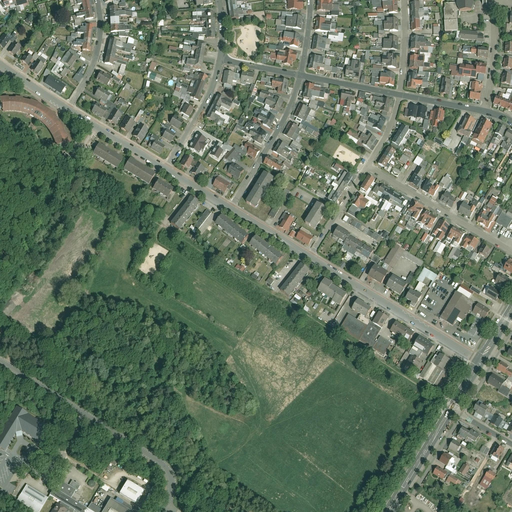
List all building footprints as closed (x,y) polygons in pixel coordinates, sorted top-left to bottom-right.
[(2,0),(4,9),(15,6),(15,8),(26,6),(24,0),(2,0)] [(93,19),(89,0),(76,0),(78,6),(82,5),(84,11),(75,13),(77,19),(85,18),(85,21),(93,19)] [(178,11),(178,7),(176,7),(175,0),(169,0),(170,7),(170,11),(178,11)] [(212,5),(210,0),(194,0),(196,8),(212,5)] [(227,0),(231,23),(240,21),(237,3),(246,1),(245,0),(227,0)] [(288,0),(288,11),(301,11),(301,9),(303,9),(303,0),(288,0)] [(332,0),(317,0),(317,11),(333,11),(332,0)] [(456,12),(458,12),(471,12),(473,4),(472,0),(458,0),(457,6),(454,6),(454,4),(445,4),(445,10),(444,10),(445,22),(443,22),(444,32),(457,31),(456,12)] [(389,14),(398,14),(397,1),(388,2),(388,3),(383,4),(383,12),(389,11),(389,14)] [(410,4),(411,31),(420,31),(420,19),(424,19),(424,10),(420,10),(419,3),(410,4)] [(109,8),(109,33),(125,33),(125,27),(118,27),(118,18),(124,18),(124,14),(118,14),(118,8),(109,8)] [(215,39),(215,14),(204,14),(205,39),(215,39)] [(286,28),(301,30),(303,17),(294,16),(294,20),(287,19),(286,28)] [(325,20),(316,19),(314,32),(330,33),(331,24),(325,23),(325,20)] [(398,31),(398,20),(389,20),(389,23),(384,23),(385,31),(398,31)] [(90,52),(93,27),(85,26),(85,30),(80,29),(80,32),(78,32),(77,35),(84,36),(84,43),(76,42),(76,44),(73,44),(73,47),(83,48),(83,51),(90,52)] [(479,33),(460,31),(459,40),(484,43),(485,38),(478,37),(479,33)] [(289,47),(299,48),(300,36),(285,33),(284,43),(290,43),(289,47)] [(0,47),(3,49),(9,39),(3,35),(0,39),(0,47)] [(411,37),(410,50),(420,51),(420,48),(425,48),(426,38),(411,37)] [(325,39),(314,38),(312,51),(328,53),(329,47),(324,46),(325,39)] [(397,51),(398,38),(389,38),(389,41),(383,40),(383,51),(397,51)] [(109,40),(104,64),(112,66),(118,42),(109,40)] [(192,67),(201,69),(206,45),(198,43),(197,47),(193,46),(192,51),(195,52),(192,67)] [(14,57),(20,47),(14,44),(8,53),(14,57)] [(488,58),(488,50),(478,49),(472,48),(472,47),(464,47),(463,53),(471,53),(471,55),(477,55),(477,57),(488,58)] [(70,56),(76,59),(78,60),(80,57),(69,50),(67,54),(70,56)] [(296,62),(297,53),(285,51),(285,56),(278,54),(277,60),(285,62),(284,65),(292,67),(293,61),(296,62)] [(26,65),(31,58),(26,54),(21,61),(26,65)] [(387,68),(396,69),(397,56),(388,55),(388,59),(382,59),(382,65),(388,65),(387,68)] [(71,68),(76,59),(70,56),(65,64),(71,68)] [(311,56),(308,70),(323,73),(324,67),(323,67),(324,59),(311,56)] [(424,57),(410,56),(409,69),(418,69),(418,68),(423,69),(424,57)] [(511,60),(504,60),(503,69),(511,69),(511,60)] [(37,74),(42,65),(36,61),(31,71),(37,74)] [(150,62),(147,70),(153,72),(156,64),(150,62)] [(347,68),(345,77),(358,79),(360,71),(359,70),(360,64),(352,62),(351,69),(347,68)] [(485,76),(487,67),(475,65),(475,67),(473,67),(473,68),(465,67),(466,66),(460,65),(460,67),(450,65),(449,71),(452,71),(451,76),(464,78),(464,77),(476,79),(476,74),(485,76)] [(63,79),(68,72),(62,69),(58,75),(63,79)] [(106,86),(111,78),(101,72),(96,81),(106,86)] [(146,79),(159,83),(161,76),(148,72),(146,79)] [(239,75),(224,72),(222,84),(232,86),(233,80),(238,81),(239,75)] [(252,85),(254,74),(242,72),(240,82),(252,85)] [(190,98),(198,101),(208,78),(200,74),(190,98)] [(393,87),(395,74),(386,74),(386,75),(381,75),(380,85),(393,87)] [(408,74),(407,89),(416,90),(416,85),(422,86),(422,80),(417,79),(417,75),(408,74)] [(60,93),(65,85),(49,75),(44,83),(60,93)] [(80,77),(77,75),(73,80),(79,84),(82,79),(80,77)] [(510,85),(511,76),(503,75),(502,84),(510,85)] [(286,95),(289,81),(273,78),(271,87),(278,89),(277,94),(286,95)] [(449,96),(451,80),(443,79),(440,95),(449,96)] [(314,85),(306,84),(303,99),(310,100),(311,97),(324,100),(325,91),(320,90),(313,89),(314,85)] [(479,101),(482,86),(472,84),(470,99),(472,100),(479,101)] [(110,94),(99,88),(94,96),(105,102),(110,94)] [(356,93),(340,90),(338,100),(344,101),(343,108),(349,109),(350,104),(353,105),(356,93)] [(137,94),(135,98),(141,102),(144,97),(137,94)] [(6,96),(0,96),(0,111),(7,111),(18,112),(26,114),(34,118),(41,123),(48,129),(52,134),(55,140),(57,146),(71,143),(69,136),(65,126),(59,119),(50,111),(40,105),(31,101),(22,98),(14,97),(6,96)] [(229,111),(233,104),(217,96),(206,119),(217,124),(224,109),(229,111)] [(381,112),(389,114),(391,100),(371,97),(370,103),(376,104),(376,106),(382,107),(381,112)] [(511,103),(497,97),(494,105),(511,111),(511,103)] [(270,110),(279,113),(283,102),(275,99),(274,101),(268,98),(265,106),(271,108),(270,110)] [(354,113),(361,115),(358,125),(356,131),(363,133),(365,125),(362,124),(366,113),(368,113),(370,107),(361,104),(362,100),(357,99),(355,105),(361,107),(360,112),(355,110),(354,113)] [(106,109),(97,103),(91,112),(101,118),(106,109)] [(307,107),(301,105),(295,119),(301,121),(307,107)] [(188,118),(193,110),(185,106),(181,114),(188,118)] [(410,106),(407,118),(425,121),(427,109),(410,106)] [(115,126),(121,115),(113,110),(107,121),(115,126)] [(445,113),(434,111),(432,127),(438,128),(438,124),(443,124),(445,113)] [(263,126),(270,129),(275,118),(268,115),(267,117),(261,115),(258,120),(264,123),(263,126)] [(168,125),(178,130),(183,121),(174,116),(168,125)] [(381,131),(386,120),(377,117),(376,119),(371,117),(369,123),(374,125),(373,128),(381,131)] [(475,121),(466,117),(463,123),(462,123),(457,134),(470,139),(472,133),(470,132),(475,121)] [(134,122),(126,118),(120,128),(128,133),(134,122)] [(492,125),(482,120),(480,123),(473,140),(484,144),(492,125)] [(298,127),(290,123),(283,136),(290,140),(298,127)] [(141,141),(147,130),(139,125),(133,136),(141,141)] [(399,148),(410,131),(403,126),(392,143),(399,148)] [(506,129),(499,126),(494,138),(500,141),(506,129)] [(171,142),(175,134),(167,130),(162,137),(171,142)] [(254,141),(261,145),(267,134),(259,131),(258,133),(252,130),(249,136),(255,139),(254,141)] [(511,144),(511,133),(508,132),(505,139),(507,141),(503,150),(508,153),(511,144)] [(370,149),(376,139),(367,134),(365,138),(359,134),(355,140),(370,149)] [(198,136),(189,150),(199,156),(207,141),(198,136)] [(447,147),(451,140),(446,138),(442,145),(447,147)] [(415,145),(421,149),(425,143),(419,139),(415,145)] [(160,154),(164,146),(156,142),(152,149),(160,154)] [(287,146),(280,142),(273,155),(290,165),(296,155),(285,148),(287,146)] [(247,154),(255,159),(260,151),(247,143),(244,148),(249,151),(247,154)] [(92,155),(115,168),(120,159),(97,145),(92,155)] [(216,148),(211,157),(218,161),(224,153),(216,148)] [(378,164),(384,169),(396,153),(389,148),(378,164)] [(412,163),(418,167),(424,157),(418,154),(412,163)] [(402,155),(398,161),(405,165),(408,159),(402,155)] [(192,161),(184,156),(179,166),(187,170),(192,161)] [(285,166),(270,157),(266,164),(281,173),(285,166)] [(122,171),(146,185),(152,175),(128,161),(122,171)] [(204,168),(197,164),(191,174),(199,178),(204,168)] [(238,180),(243,170),(232,164),(227,174),(238,180)] [(485,169),(488,172),(493,166),(489,164),(485,169)] [(396,178),(400,172),(394,168),(390,174),(396,178)] [(426,173),(417,168),(409,183),(418,188),(426,173)] [(335,204),(352,177),(343,172),(326,198),(335,204)] [(246,203),(254,208),(274,179),(265,174),(246,203)] [(446,174),(438,185),(447,191),(451,185),(449,183),(451,180),(448,178),(450,176),(446,174)] [(218,177),(212,186),(224,193),(230,184),(218,177)] [(367,194),(375,181),(368,177),(360,190),(367,194)] [(151,189),(168,200),(174,191),(157,180),(151,189)] [(422,191),(434,197),(439,188),(428,181),(422,191)] [(400,209),(405,201),(401,199),(402,198),(384,187),(379,196),(400,209)] [(269,217),(274,220),(290,192),(286,189),(269,217)] [(461,192),(458,199),(462,202),(466,194),(461,192)] [(359,194),(352,205),(358,209),(360,206),(365,209),(369,200),(359,194)] [(444,195),(440,202),(452,209),(456,202),(444,195)] [(198,205),(189,198),(172,222),(181,228),(198,205)] [(459,211),(470,218),(475,209),(463,203),(459,211)] [(328,210),(318,204),(306,225),(316,231),(328,210)] [(415,223),(422,210),(412,204),(408,212),(413,214),(410,220),(415,223)] [(211,213),(207,209),(194,226),(198,230),(211,213)] [(486,211),(478,222),(491,230),(498,219),(486,211)] [(430,231),(437,219),(424,212),(417,223),(430,231)] [(506,230),(511,221),(502,215),(496,224),(506,230)] [(246,236),(220,216),(215,224),(240,243),(246,236)] [(295,219),(289,216),(282,227),(289,231),(295,219)] [(342,221),(358,230),(360,226),(344,216),(342,221)] [(444,236),(450,226),(441,221),(435,231),(444,236)] [(399,235),(402,230),(397,227),(394,232),(399,235)] [(364,228),(361,233),(375,241),(378,236),(364,228)] [(310,247),(314,239),(308,235),(310,233),(303,229),(297,240),(310,247)] [(341,246),(368,262),(374,252),(349,238),(350,236),(337,229),(332,238),(343,244),(341,246)] [(456,247),(464,235),(454,229),(447,241),(456,247)] [(420,241),(426,244),(428,241),(431,242),(433,238),(424,234),(420,241)] [(247,244),(274,266),(281,257),(254,236),(247,244)] [(472,251),(478,242),(470,237),(468,240),(464,238),(461,244),(465,246),(472,251)] [(436,253),(435,255),(440,257),(445,246),(437,242),(433,252),(436,253)] [(380,270),(388,275),(389,275),(404,251),(395,246),(380,270)] [(486,259),(491,250),(483,246),(478,254),(486,259)] [(373,255),(370,261),(375,264),(379,259),(373,255)] [(240,267),(237,264),(234,268),(241,273),(246,266),(243,263),(240,267)] [(499,263),(498,265),(494,263),(491,270),(498,273),(500,268),(501,269),(502,265),(499,263)] [(503,269),(511,275),(511,273),(511,265),(507,263),(503,269)] [(308,271),(299,265),(279,290),(287,297),(308,271)] [(369,276),(383,284),(388,275),(380,270),(374,267),(369,276)] [(425,287),(430,289),(437,276),(423,268),(416,281),(418,282),(414,290),(419,294),(424,285),(421,284),(425,278),(429,280),(425,287)] [(409,273),(405,283),(409,285),(413,274),(409,273)] [(495,283),(503,289),(509,281),(500,275),(495,283)] [(265,282),(269,286),(273,281),(269,277),(265,282)] [(387,287),(401,296),(408,286),(393,277),(387,287)] [(329,301),(338,307),(345,296),(329,286),(331,284),(322,278),(315,290),(330,299),(329,301)] [(471,287),(469,290),(478,296),(480,292),(471,287)] [(486,296),(496,302),(500,294),(491,288),(486,296)] [(405,299),(416,305),(421,296),(410,290),(405,299)] [(453,291),(447,301),(436,321),(447,327),(452,318),(458,322),(466,308),(480,316),(476,323),(474,322),(467,334),(476,339),(490,311),(470,301),(453,291)] [(368,306),(353,297),(347,307),(356,312),(352,318),(347,314),(338,327),(383,355),(390,343),(377,334),(387,318),(376,311),(370,321),(362,316),(368,306)] [(412,333),(394,322),(388,332),(406,343),(412,333)] [(434,345),(419,335),(408,353),(412,355),(406,365),(416,371),(423,360),(420,358),(423,353),(428,356),(434,345)] [(449,358),(437,352),(430,364),(428,362),(419,379),(429,385),(439,369),(442,370),(449,358)] [(511,365),(501,359),(496,367),(510,376),(511,372),(511,365)] [(504,381),(490,373),(485,381),(496,388),(493,393),(511,405),(511,403),(511,395),(507,393),(510,388),(503,384),(504,381)] [(476,400),(471,409),(482,415),(486,408),(496,414),(491,422),(511,434),(511,421),(508,426),(502,422),(505,418),(498,414),(501,410),(488,402),(485,406),(476,400)] [(16,408),(0,435),(0,448),(4,451),(15,433),(22,431),(40,443),(49,429),(26,415),(27,414),(16,408)] [(473,442),(477,435),(462,425),(457,432),(473,442)] [(448,446),(456,451),(460,444),(452,439),(448,446)] [(503,449),(496,444),(491,452),(498,456),(503,449)] [(479,453),(485,455),(484,458),(488,459),(491,449),(481,446),(479,453)] [(439,459),(447,464),(451,458),(443,453),(439,459)] [(447,471),(436,465),(431,472),(443,478),(447,471)] [(462,465),(458,474),(465,476),(469,467),(462,465)] [(497,474),(488,468),(483,476),(492,481),(497,474)] [(449,484),(449,482),(459,487),(461,481),(448,475),(445,482),(449,484)] [(130,511),(118,504),(110,500),(103,511),(88,502),(84,508),(77,503),(81,497),(75,494),(79,486),(72,481),(69,486),(59,480),(49,496),(61,502),(59,505),(56,504),(50,511),(66,511),(67,511),(72,511),(74,511),(76,511),(130,511)] [(117,493),(134,504),(142,492),(125,481),(117,493)] [(32,511),(39,511),(48,498),(26,485),(16,502),(32,511)]
